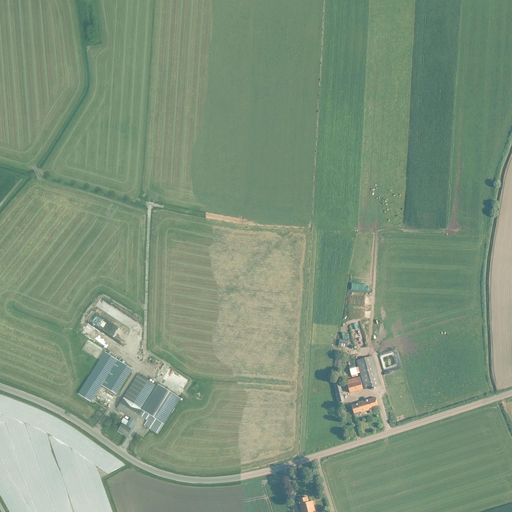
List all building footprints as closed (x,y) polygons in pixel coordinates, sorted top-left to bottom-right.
[(364,325),(355,328),(357,335),(366,332),(364,325)] [(104,352),(88,377),(101,386),(106,388),(116,395),(132,369),(118,360),(104,352)] [(381,385),(378,374),(373,355),(358,359),(365,389),(381,385)] [(157,387),(138,374),(116,409),(131,418),(128,422),(123,419),(122,421),(122,424),(117,431),(126,437),(139,416),(146,405),(157,387)] [(350,392),(364,388),(361,376),(347,379),(350,392)] [(345,402),(340,383),(334,385),(338,403),(345,402)] [(158,387),(157,387),(146,405),(139,416),(147,421),(160,429),(164,424),(163,424),(165,421),(179,398),(159,385),(158,387)] [(91,403),(93,399),(80,390),(78,395),(91,403)] [(358,403),(352,405),(354,414),(361,412),(361,413),(379,407),(376,397),(358,402),(358,403)] [(299,499),(302,511),(315,511),(313,501),(309,502),(308,497),(299,499)]
